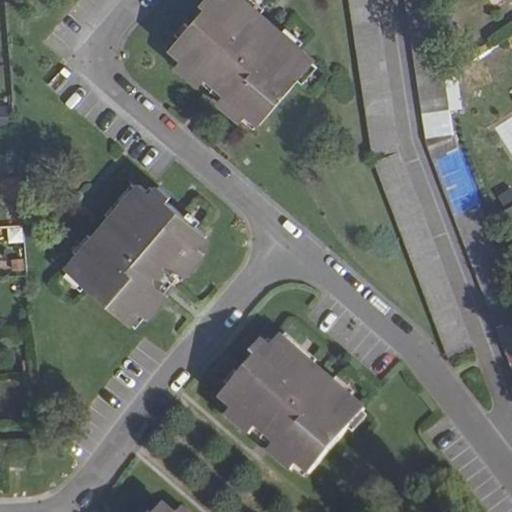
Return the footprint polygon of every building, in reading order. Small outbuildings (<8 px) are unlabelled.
[(7,0),(0,0),(0,11),(8,11),(7,0)] [(242,122),(247,115),(260,126),(316,59),(245,0),(206,0),(202,5),(206,8),(170,50),(182,60),(176,67),(200,87),(207,79),(225,95),(219,102),(242,122)] [(349,0),(373,155),(401,151),(377,0),(349,0)] [(405,0),(427,139),(453,136),(442,61),(432,0),(405,0)] [(12,111),(0,112),(0,127),(13,127),(12,111)] [(428,147),(507,356),(511,354),(511,290),(454,136),(453,136),(428,147)] [(374,161),(449,358),(474,350),(402,157),(401,151),(374,161)] [(13,161),(0,162),(0,173),(14,172),(13,161)] [(158,185),(149,194),(140,185),(67,269),(132,326),(142,314),(148,320),(169,295),(162,290),(177,271),(185,277),(205,253),(198,247),(208,235),(167,201),(171,196),(158,185)] [(297,464),(309,476),(365,410),(281,337),(271,348),(267,344),(220,399),(232,409),(226,416),(249,437),(257,428),(275,444),(269,452),(291,471),(297,464)] [(28,470),(27,450),(7,451),(8,471),(28,470)]
